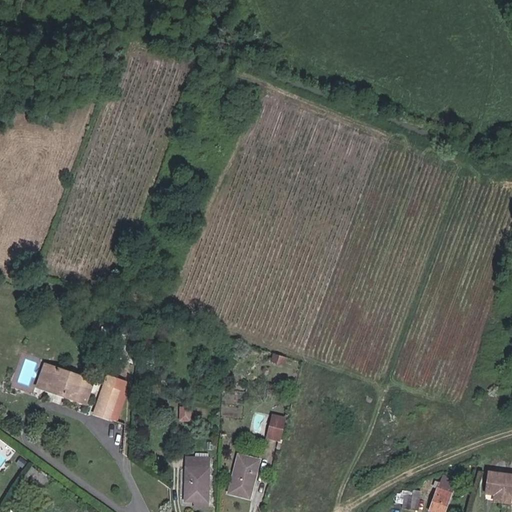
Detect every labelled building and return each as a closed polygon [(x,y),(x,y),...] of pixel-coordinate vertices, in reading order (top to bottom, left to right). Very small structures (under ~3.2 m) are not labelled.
[(286,364),(288,357),(275,352),(273,359),(286,364)] [(59,383),(65,364),(63,364),(57,362),(50,385),(75,393),(77,388),(59,383)] [(107,378),(65,364),(59,383),(77,388),(75,393),(98,400),(107,378)] [(107,411),(123,416),(133,386),(124,383),(125,381),(118,379),(118,382),(107,411)] [(131,419),(141,388),(140,388),(133,386),(123,416),(131,419)] [(181,405),(193,408),(194,403),(183,400),(181,405)] [(179,420),(191,421),(192,408),(180,407),(179,420)] [(271,441),(284,445),(289,425),(276,422),(271,441)] [(260,458),(240,457),(239,496),(258,496),(260,458)] [(220,463),(196,462),(195,506),(219,506),(220,463)] [(23,476),(43,487),(49,476),(30,465),(23,476)] [(511,480),(499,477),(494,497),(503,500),(511,502),(511,480)] [(459,511),(466,491),(449,485),(441,511),(440,511),(459,511)] [(428,497),(421,495),(418,507),(432,511),(437,494),(430,492),(428,497)] [(511,502),(503,500),(502,507),(511,508),(511,502)]
